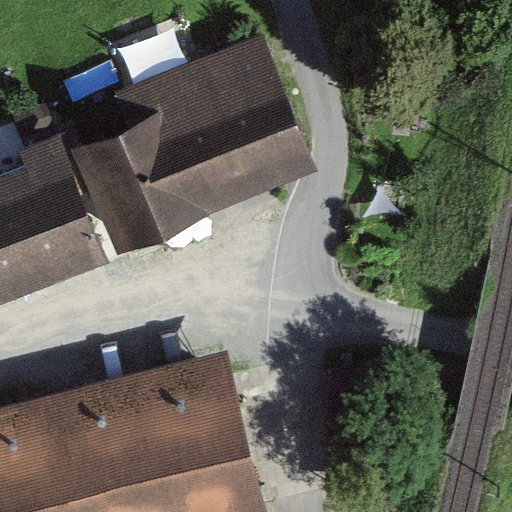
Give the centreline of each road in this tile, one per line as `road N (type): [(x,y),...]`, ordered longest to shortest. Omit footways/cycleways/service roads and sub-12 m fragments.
road 1 (track): [(297,0),(339,121),(299,308)]
road 2 (track): [(299,308),(101,312),(0,338)]
road 3 (residential): [(299,308),(511,346)]
road 4 (track): [(309,511),(299,308)]
